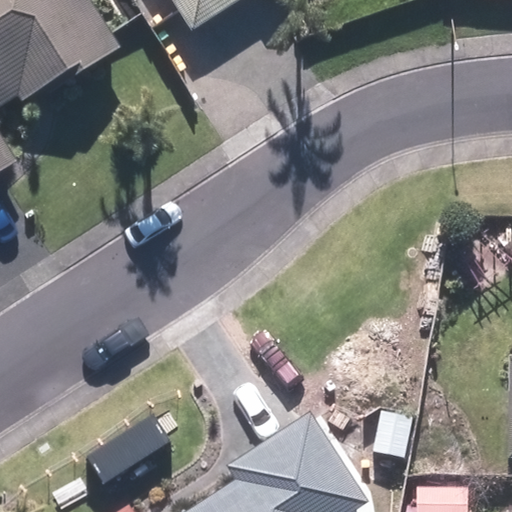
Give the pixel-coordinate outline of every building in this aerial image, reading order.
[(0,112),(0,93),(98,36),(77,0),(0,0),(0,158),(20,147),(0,112)] [(187,0),(204,26),(245,0),(187,0)] [(428,390),(383,388),(380,451),(426,453),(428,390)] [(373,487),(319,405),(241,456),(252,472),(191,511),(342,511),(340,509),(373,487)] [(476,511),(476,468),(424,468),(423,511),(476,511)]
